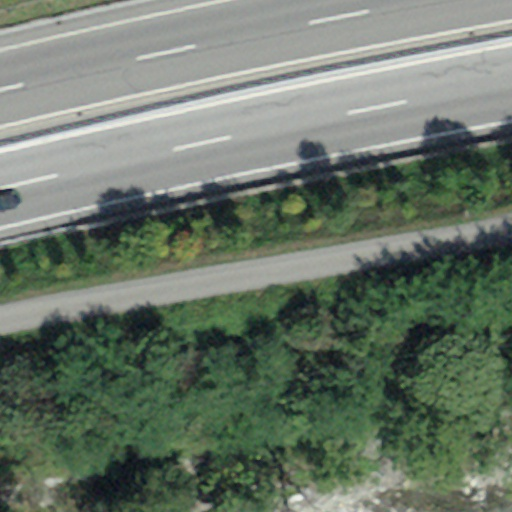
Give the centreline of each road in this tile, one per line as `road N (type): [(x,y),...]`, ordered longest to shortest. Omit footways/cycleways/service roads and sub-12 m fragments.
road 1 (motorway): [(0,186),(511,80)]
road 2 (track): [(0,334),(511,231)]
road 3 (motorway): [(418,0),(0,89)]
